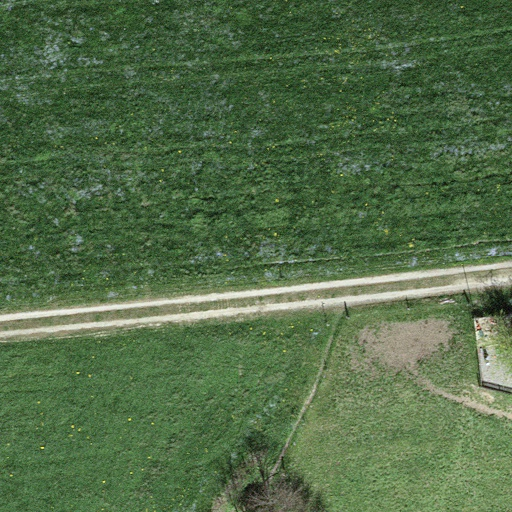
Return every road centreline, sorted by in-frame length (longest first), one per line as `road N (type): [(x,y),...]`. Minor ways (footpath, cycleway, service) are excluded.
road 1 (track): [(0,327),(338,296)]
road 2 (track): [(338,296),(511,280)]
